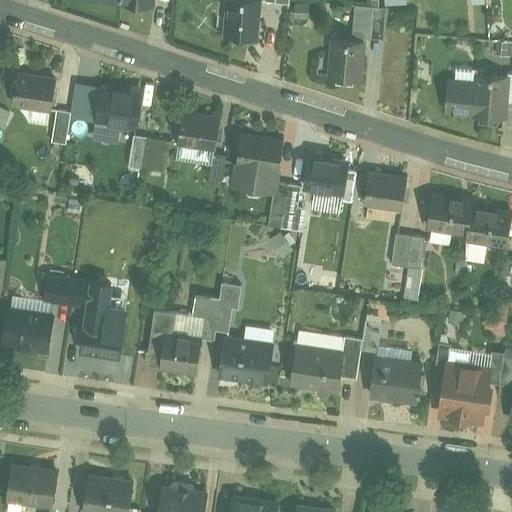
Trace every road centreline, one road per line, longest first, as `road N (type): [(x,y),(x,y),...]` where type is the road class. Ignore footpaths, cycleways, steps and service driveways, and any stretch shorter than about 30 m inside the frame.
road 1 (residential): [(0,0),(405,129),(511,155)]
road 2 (unclassified): [(0,404),(511,476)]
